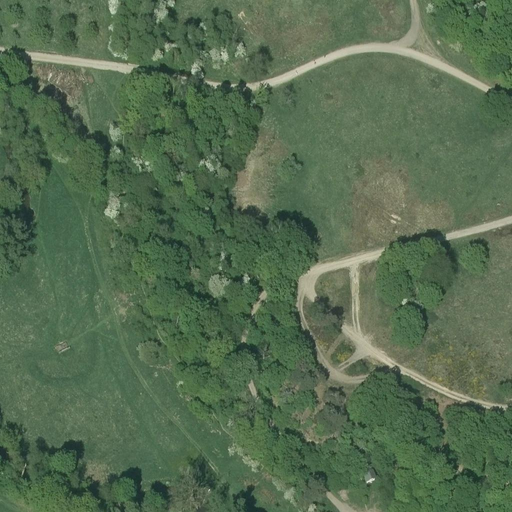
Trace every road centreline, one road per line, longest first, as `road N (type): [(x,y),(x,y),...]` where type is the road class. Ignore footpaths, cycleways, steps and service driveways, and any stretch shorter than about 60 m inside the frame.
road 1 (track): [(338,511),(269,429),(254,396),(246,358),(252,316),(261,301),(299,278),(511,218)]
road 2 (track): [(82,64),(247,85),(354,49),(398,48),(511,102)]
road 3 (track): [(178,477),(91,255),(95,145),(82,64)]
road 4 (track): [(511,419),(466,412),(383,367),(315,307),(306,276)]
road 5 (track): [(399,376),(349,392),(333,384),(298,322),(299,278)]
